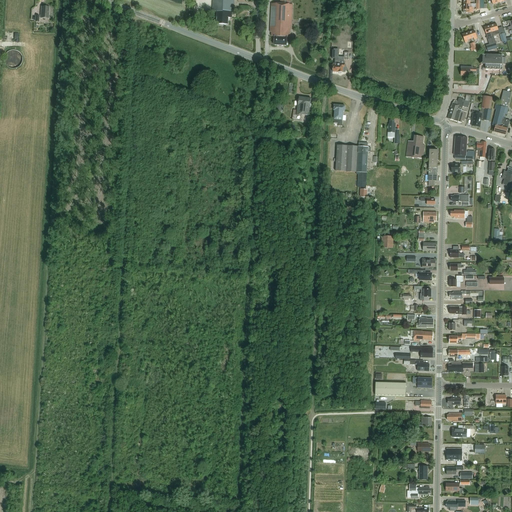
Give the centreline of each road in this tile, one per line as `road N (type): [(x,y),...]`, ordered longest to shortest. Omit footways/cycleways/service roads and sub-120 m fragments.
road 1 (secondary): [(440,122),(102,0)]
road 2 (secondary): [(439,385),(449,129)]
road 3 (secondary): [(437,511),(439,385)]
